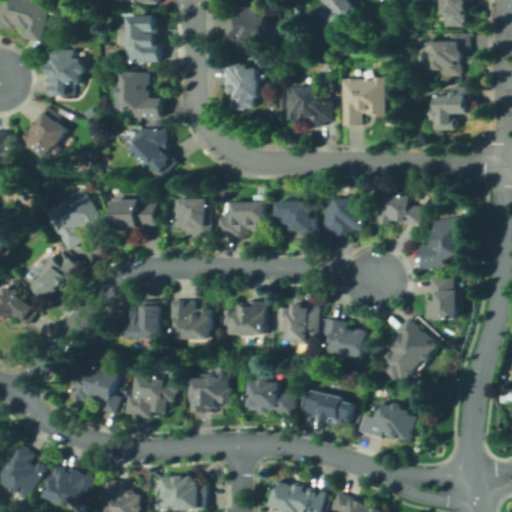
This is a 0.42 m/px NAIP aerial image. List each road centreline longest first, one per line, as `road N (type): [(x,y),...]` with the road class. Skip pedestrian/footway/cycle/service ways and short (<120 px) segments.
road 1 (residential): [(503,0),(505,276),(474,401),(482,511)]
road 2 (residential): [(0,382),(52,423),(101,442),(288,443),(424,484),(475,485)]
road 3 (residential): [(16,396),(106,289),(130,273),(321,268),(380,280)]
road 4 (residential): [(506,164),(264,162),(226,148)]
road 5 (residential): [(197,0),(198,100),(226,148)]
